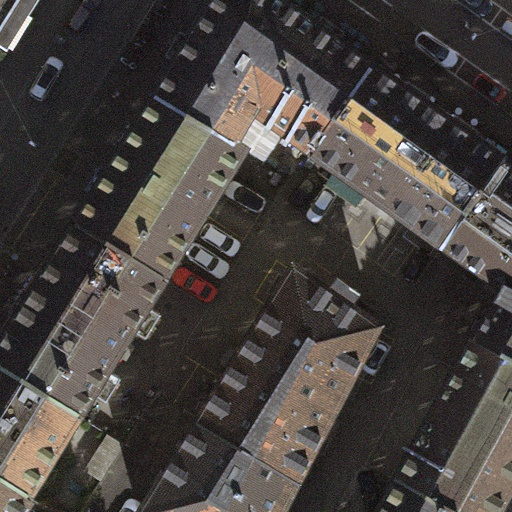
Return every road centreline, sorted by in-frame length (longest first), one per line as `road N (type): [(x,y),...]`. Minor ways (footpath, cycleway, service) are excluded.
road 1 (residential): [(0,191),(120,0)]
road 2 (residential): [(410,0),(511,70)]
